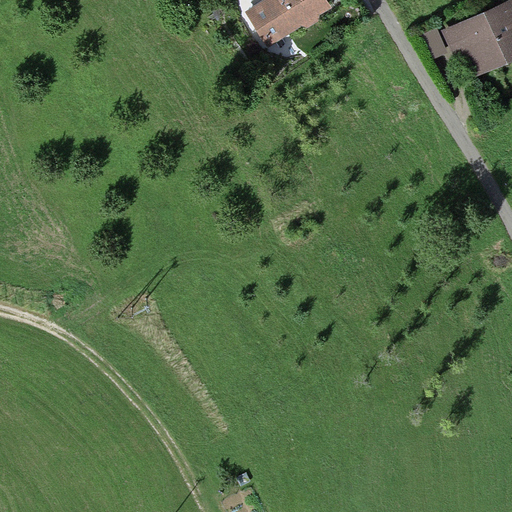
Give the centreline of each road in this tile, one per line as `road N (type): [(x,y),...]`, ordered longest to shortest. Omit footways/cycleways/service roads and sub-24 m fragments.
road 1 (track): [(203,511),(142,411),(94,360),(35,323),(0,312)]
road 2 (residential): [(511,234),(483,173),(371,0)]
